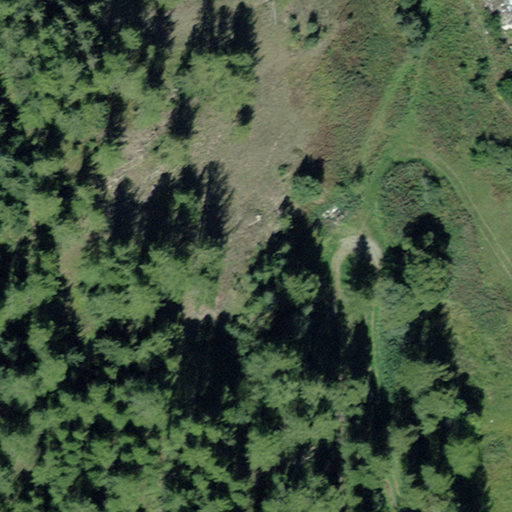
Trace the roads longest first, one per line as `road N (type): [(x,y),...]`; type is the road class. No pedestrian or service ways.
road 1 (track): [(406,511),(355,337),(352,251),(337,229)]
road 2 (track): [(337,229),(322,249),(316,425),(330,511)]
road 3 (track): [(337,229),(415,161),(457,169),(511,267)]
